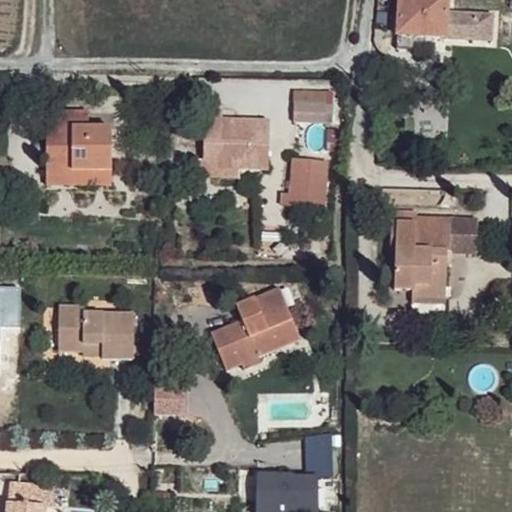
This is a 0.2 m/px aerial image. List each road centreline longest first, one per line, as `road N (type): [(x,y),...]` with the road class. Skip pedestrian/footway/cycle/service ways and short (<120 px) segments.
road 1 (residential): [(0,63),(361,65),(364,163)]
road 2 (residential): [(0,456),(147,456)]
